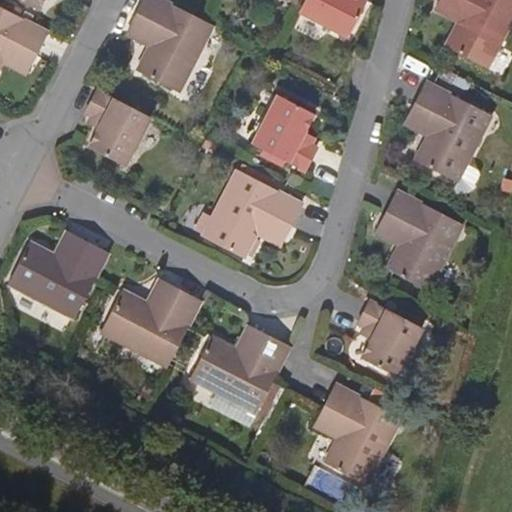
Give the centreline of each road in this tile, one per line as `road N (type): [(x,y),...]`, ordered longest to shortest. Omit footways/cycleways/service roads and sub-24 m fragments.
road 1 (residential): [(24,173),(238,287),(284,298),(303,292),(330,261),(399,0)]
road 2 (residential): [(24,173),(114,0)]
road 3 (tertiary): [(0,428),(159,511)]
